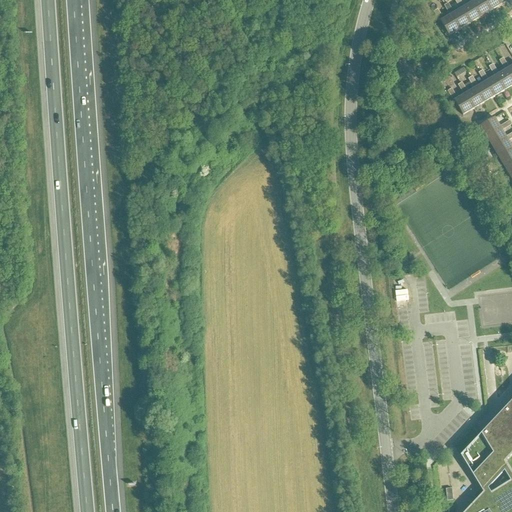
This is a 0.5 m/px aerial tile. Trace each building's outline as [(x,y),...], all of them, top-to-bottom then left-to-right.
[(454,0),(460,10),(460,11),(461,10),(469,25),(480,18),(471,4),(470,4),(464,8),(459,0),(454,0)] [(467,0),(470,4),(471,4),(480,18),(490,12),(482,0),(477,0),(474,2),(473,0),(467,0)] [(482,0),(490,12),(500,6),(496,0),(482,0)] [(444,7),(450,16),(450,17),(451,16),(459,31),(469,25),(461,10),(460,11),(460,10),(454,14),(448,4),(444,7)] [(450,17),(450,16),(443,20),(438,10),(434,13),(440,23),(449,37),(459,31),(451,16),(450,17)] [(499,61),(505,71),(505,72),(506,71),(511,81),(511,67),(509,69),(503,59),(499,61)] [(489,68),(495,77),(495,78),(495,77),(504,92),(511,87),(511,81),(506,71),(505,72),(505,71),(499,75),(493,65),(489,68)] [(478,74),(484,84),(485,84),(494,98),(504,92),(495,77),(495,78),(495,77),(488,81),(482,71),(478,74)] [(468,80),(474,90),(475,90),(483,104),(494,98),(485,84),(484,84),(478,87),(472,77),(468,80)] [(458,86),(464,96),(473,110),(483,104),(475,90),(474,90),(468,93),(462,84),(458,86)] [(464,96),(457,100),(452,90),(448,92),(454,102),(463,116),(473,110),(464,96)] [(480,128),(486,139),(501,130),(502,132),(502,131),(511,126),(509,122),(500,127),(494,119),(480,128)] [(486,139),(493,149),(507,141),(508,142),(511,139),(511,134),(506,138),(502,131),(502,132),(501,130),(486,139)] [(493,149),(499,159),(511,151),(511,148),(508,142),(507,141),(493,149)] [(511,151),(499,159),(505,170),(511,165),(511,151)] [(511,511),(511,401),(460,457),(483,493),(465,511),(511,511)]
